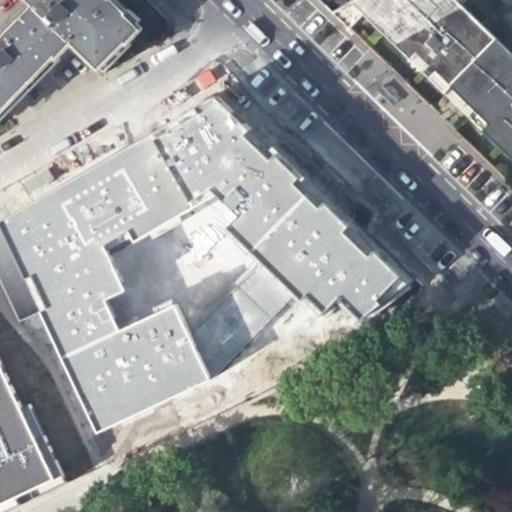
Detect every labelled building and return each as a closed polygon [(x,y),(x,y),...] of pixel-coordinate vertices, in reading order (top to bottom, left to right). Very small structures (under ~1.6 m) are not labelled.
[(30,0),(35,4),(0,38),(0,109),(1,109),(35,74),(55,54),(57,56),(72,41),(99,67),(127,39),(128,40),(140,27),(126,12),(128,10),(117,0),(30,0)] [(350,0),(320,0),(332,11),(350,0)] [(351,0),(350,0),(332,11),(349,28),(363,12),(351,0)] [(351,0),(363,12),(410,58),(416,52),(427,62),(421,69),(438,86),(443,91),(497,39),(456,0),(351,0)] [(511,54),(506,48),(497,39),(443,91),(470,118),(476,111),(471,107),(511,65),(511,54)] [(427,62),(416,52),(410,58),(421,69),(427,62)] [(511,65),(471,107),(476,111),(470,118),(476,123),(511,159),(511,65)] [(351,221),(215,97),(3,222),(97,436),(213,382),(298,294),(319,315),(337,298),(359,320),(418,284),(380,245),(363,258),(340,230),(351,221)] [(422,126),(397,102),(392,108),(415,130),(422,126)] [(395,179),(370,155),(365,161),(388,183),(395,179)] [(0,511),(2,511),(28,500),(65,483),(31,402),(21,407),(1,364),(0,362),(0,511)]
